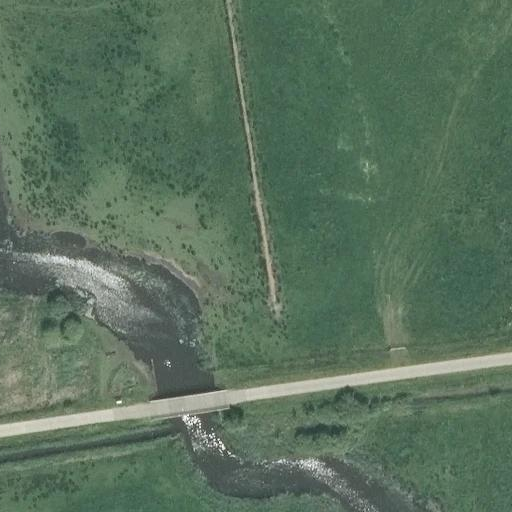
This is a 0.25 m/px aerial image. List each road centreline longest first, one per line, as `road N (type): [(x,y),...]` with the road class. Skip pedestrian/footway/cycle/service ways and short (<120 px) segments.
road 1 (track): [(0,432),(511,360)]
road 2 (track): [(416,210),(394,305),(402,374)]
